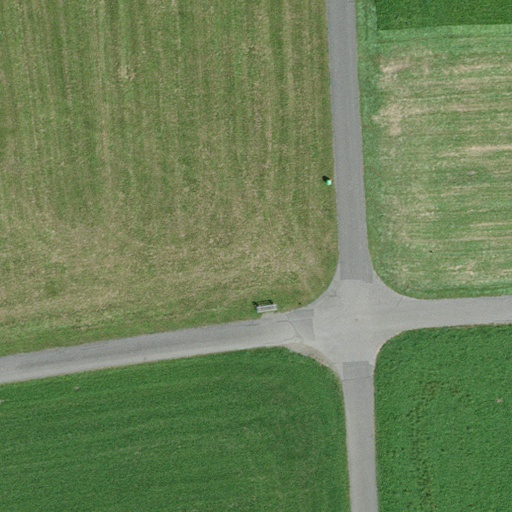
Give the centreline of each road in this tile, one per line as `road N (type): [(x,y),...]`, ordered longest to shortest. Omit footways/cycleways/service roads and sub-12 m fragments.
road 1 (track): [(356,324),(0,377)]
road 2 (track): [(340,0),(356,324)]
road 3 (track): [(356,324),(363,511)]
road 4 (track): [(356,324),(511,313)]
